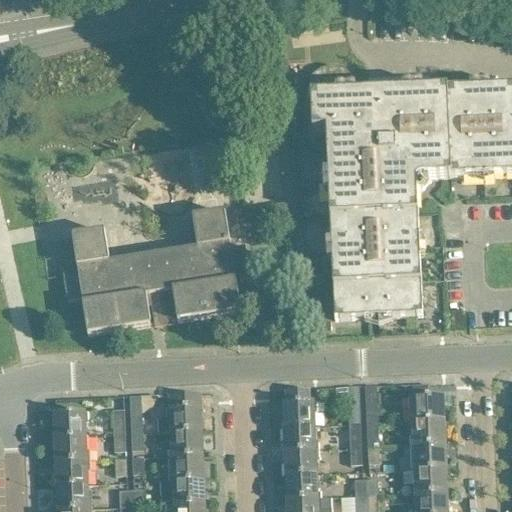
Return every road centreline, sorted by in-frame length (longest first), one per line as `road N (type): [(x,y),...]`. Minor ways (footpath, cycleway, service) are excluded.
road 1 (residential): [(242,369),(480,360)]
road 2 (residential): [(13,390),(47,378),(242,369)]
road 3 (residential): [(22,37),(183,0)]
road 4 (residential): [(486,511),(480,360)]
road 5 (residential): [(249,511),(242,369)]
road 6 (residential): [(17,511),(13,390)]
